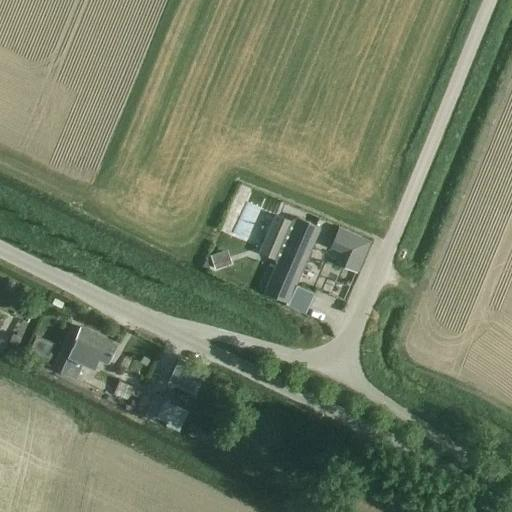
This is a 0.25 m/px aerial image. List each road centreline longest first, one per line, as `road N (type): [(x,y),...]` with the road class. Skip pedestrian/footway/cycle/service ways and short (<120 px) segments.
road 1 (unclassified): [(336,372),(490,0)]
road 2 (unclassified): [(500,502),(164,331)]
road 3 (unclassified): [(500,502),(464,458),(336,372)]
road 4 (unclassified): [(164,331),(0,251)]
road 5 (unclassified): [(164,331),(237,340),(336,372)]
